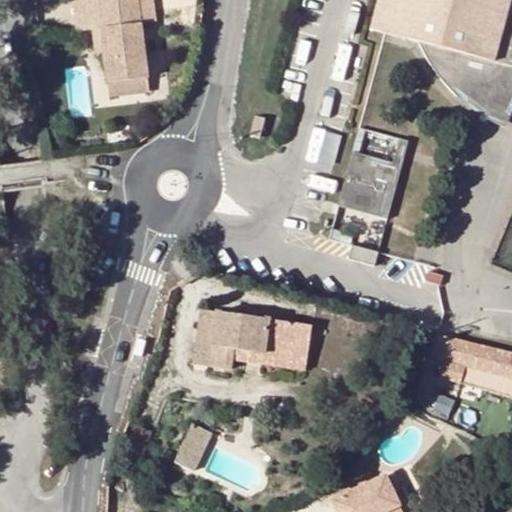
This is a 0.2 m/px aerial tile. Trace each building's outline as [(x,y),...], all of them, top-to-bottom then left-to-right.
[(102,0),(98,0),(82,2),(86,33),(98,32),(102,58),(110,58),(102,0)] [(102,0),(110,58),(114,85),(157,78),(149,25),(145,0),(102,0)] [(145,0),(149,25),(163,23),(160,0),(145,0)] [(511,0),(376,0),(368,29),(419,44),(428,64),(445,69),(442,85),(453,97),(466,77),(511,112),(511,0)] [(445,69),(428,64),(433,74),(437,80),(442,85),(445,69)] [(506,133),(511,117),(511,112),(466,77),(453,97),(458,102),(506,133)] [(157,78),(114,85),(116,97),(159,91),(157,78)] [(255,115),(249,136),(259,139),(265,118),(255,115)] [(395,161),(355,150),(342,199),(379,208),(381,202),(394,206),(412,140),(402,137),(395,161)] [(379,208),(342,199),(340,207),(390,220),(394,206),(381,202),(379,208)] [(383,255),(354,247),(351,259),(380,267),(383,255)] [(445,278),(432,272),(427,282),(441,287),(445,278)] [(265,346),(308,353),(312,326),(200,311),(196,340),(211,342),(208,367),(230,370),(231,359),(232,349),(264,352),(265,346)] [(511,353),(436,335),(428,363),(443,367),(440,377),(488,392),(493,374),(511,379),(511,353)] [(138,338),(134,353),(142,355),(146,341),(138,338)] [(192,365),(208,367),(211,342),(196,340),(192,365)] [(232,349),(231,359),(305,370),(308,353),(265,346),(264,352),(232,349)] [(212,435),(192,427),(175,465),(195,474),(197,469),(212,435)] [(389,473),(335,497),(341,511),(383,511),(403,504),(389,473)]
